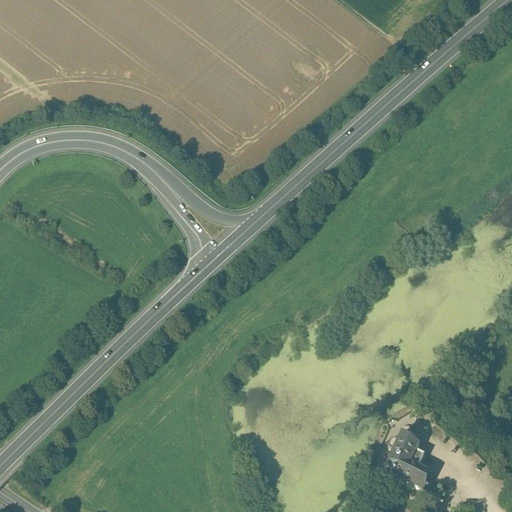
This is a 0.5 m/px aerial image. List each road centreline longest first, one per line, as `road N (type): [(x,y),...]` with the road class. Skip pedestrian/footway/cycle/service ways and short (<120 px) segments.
road 1 (primary): [(509,0),(226,248)]
road 2 (primary): [(226,248),(0,468)]
road 3 (primary): [(0,171),(31,148),(71,140),(110,146),(155,175),(226,248)]
